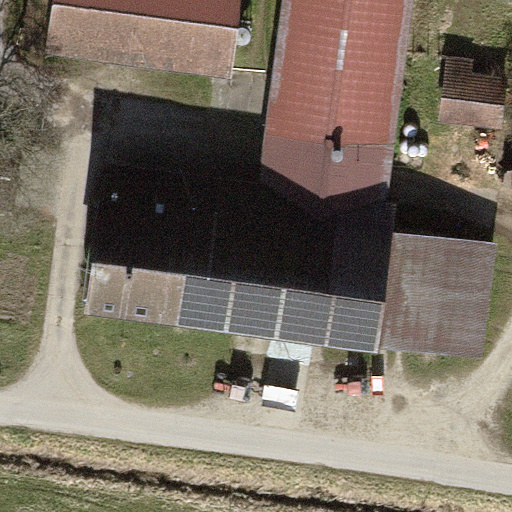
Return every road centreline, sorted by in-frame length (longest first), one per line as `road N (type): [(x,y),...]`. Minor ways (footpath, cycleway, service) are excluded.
road 1 (unclassified): [(0,410),(511,478)]
road 2 (track): [(82,123),(54,418)]
road 3 (track): [(511,349),(451,470)]
